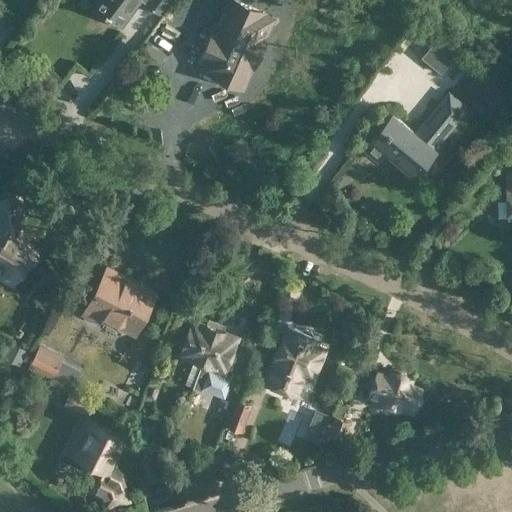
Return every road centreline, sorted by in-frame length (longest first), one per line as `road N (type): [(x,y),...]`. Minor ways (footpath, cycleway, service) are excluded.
road 1 (residential): [(511,349),(289,238),(0,111)]
road 2 (residential): [(205,511),(511,421)]
